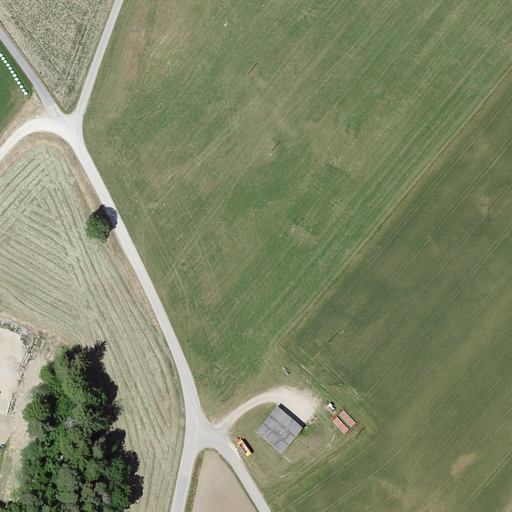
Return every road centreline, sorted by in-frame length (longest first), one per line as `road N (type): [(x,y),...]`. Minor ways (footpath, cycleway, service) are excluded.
road 1 (unclassified): [(198,419),(71,134)]
road 2 (unclassified): [(71,134),(118,0)]
road 3 (unclassified): [(71,134),(0,25)]
